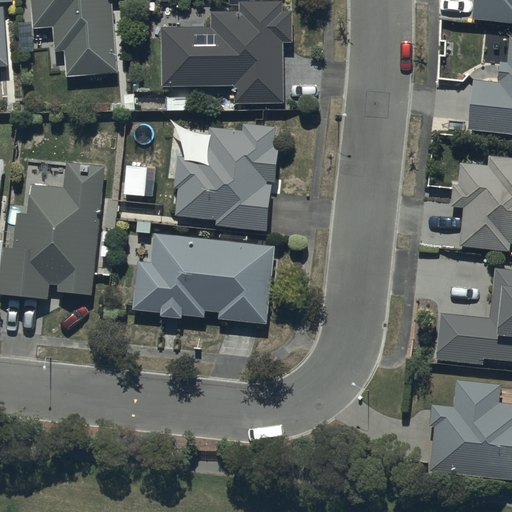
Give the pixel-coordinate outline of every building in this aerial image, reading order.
[(0,0),(0,75),(10,75),(6,9),(14,8),(14,0),(0,0)] [(31,0),(34,34),(53,33),(54,57),(64,56),(66,83),(116,79),(111,2),(124,1),(124,0),(31,0)] [(511,0),(476,0),(474,25),(511,28),(511,0)] [(161,34),(162,92),(236,91),(236,110),(286,110),(285,49),(293,49),(293,17),(282,17),(282,7),(239,8),(239,20),(210,20),(210,33),(205,33),(205,25),(193,25),(193,34),(161,34)] [(474,85),(469,134),(511,138),(511,42),(511,43),(508,70),(501,69),(499,88),(474,85)] [(243,138),(212,135),(210,167),(178,164),(175,194),(180,194),(177,222),(217,226),(216,232),(268,237),(272,189),(276,189),(279,153),(275,153),(277,133),(243,130),(243,138)] [(490,173),(461,170),(459,192),(452,191),(450,212),(463,213),(459,254),(511,259),(511,252),(511,165),(491,163),(490,173)] [(3,254),(0,294),(0,295),(0,301),(48,306),(50,289),(62,290),(61,301),(92,304),(105,173),(66,169),(63,195),(31,191),(28,220),(17,219),(14,255),(3,254)] [(152,268),(138,267),(134,316),(162,318),(162,325),(181,326),(182,322),(205,323),(206,316),(220,317),(220,326),(267,329),(274,252),(154,242),(152,268)] [(442,321),(438,367),(484,370),(484,363),(511,365),(511,277),(494,276),(489,325),(442,321)] [(455,414),(432,412),(429,433),(435,434),(430,477),(511,485),(511,410),(500,409),(501,390),(457,386),(455,414)]
